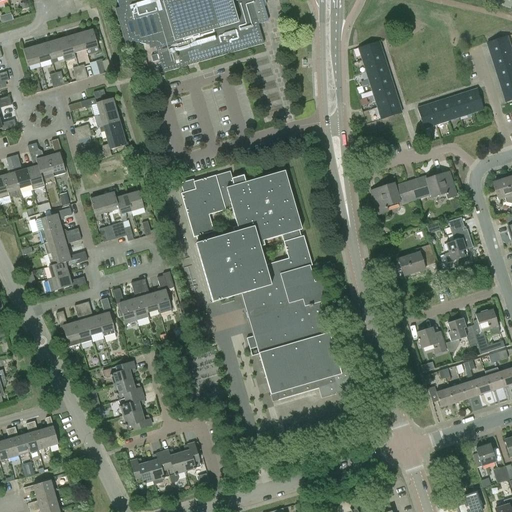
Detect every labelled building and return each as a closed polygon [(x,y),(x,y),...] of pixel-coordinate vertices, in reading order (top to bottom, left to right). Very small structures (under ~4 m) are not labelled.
[(116,0),(117,2),(119,8),(115,10),(124,44),(132,42),(148,46),(149,49),(155,47),(157,55),(156,56),(157,60),(158,59),(162,73),(264,44),(258,24),(268,21),(261,0),(116,0)] [(0,15),(2,22),(12,19),(11,12),(0,15)] [(81,33),(86,50),(97,46),(93,30),(81,33)] [(69,37),(74,53),(86,50),(81,33),(69,37)] [(508,36),(487,43),(489,49),(491,48),(492,50),(490,51),(491,55),(511,48),(510,41),(507,42),(506,38),(508,37),(508,36)] [(74,53),(69,37),(57,40),(62,57),(64,61),(75,58),(74,53)] [(56,58),(62,57),(57,40),(46,43),(51,60),(52,64),(58,62),(56,58)] [(379,42),(358,49),(360,56),(363,56),(364,59),(361,60),(362,61),(383,54),(381,49),(379,50),(378,47),(380,46),(379,42)] [(34,47),(39,63),(51,60),(46,43),(34,47)] [(39,63),(34,47),(23,50),(27,67),(39,63)] [(511,48),(491,55),(493,60),(495,60),(496,62),(493,63),(495,67),(511,61),(511,53),(511,54),(509,50),(511,48)] [(383,54),(362,61),(364,68),(367,67),(368,71),(365,72),(386,66),(385,61),(382,61),(382,59),(384,58),(383,54)] [(105,73),(101,60),(96,61),(100,75),(105,73)] [(145,61),(140,63),(143,74),(149,73),(145,61)] [(511,61),(495,67),(496,72),(499,71),(499,74),(497,75),(499,79),(511,74),(511,61)] [(78,67),(82,80),(88,78),(84,65),(78,67)] [(386,66),(365,72),(368,80),(371,79),(372,83),(369,84),(390,77),(388,72),(386,73),(385,71),(388,70),(386,66)] [(82,80),(78,67),(72,68),(76,82),(82,80)] [(0,83),(9,81),(6,72),(0,73),(0,83)] [(55,73),(59,87),(64,85),(60,72),(55,73)] [(59,87),(55,73),(49,75),(53,89),(59,87)] [(511,74),(499,79),(500,84),(502,83),(503,86),(501,86),(502,91),(511,87),(511,74)] [(390,77),(369,84),(372,92),(374,91),(376,95),(373,96),(394,89),(392,84),(390,85),(389,82),(391,82),(390,77)] [(41,92),(37,79),(31,80),(35,94),(41,92)] [(506,103),(511,100),(511,87),(502,91),(504,96),(506,95),(507,98),(505,98),(506,103)] [(394,89),(373,96),(375,103),(378,103),(379,106),(377,107),(377,108),(398,101),(396,96),(394,97),(393,94),(395,93),(394,89)] [(483,110),(477,89),(471,91),(472,93),(469,94),(469,92),(464,93),(471,114),(471,111),(474,110),(475,113),(483,110)] [(91,94),(93,99),(95,98),(95,100),(105,97),(103,90),(91,94)] [(453,97),(459,118),(460,118),(459,115),(463,114),(464,116),(471,114),(464,93),(459,95),(460,97),(457,98),(457,96),(453,97)] [(441,101),(448,122),(447,119),(451,117),(452,120),(459,118),(453,97),(448,98),(448,101),(446,102),(445,99),(441,101)] [(99,115),(116,110),(113,99),(96,104),(95,100),(95,98),(93,99),(68,106),(69,112),(92,106),(93,109),(96,110),(98,109),(99,115)] [(381,120),(402,113),(400,108),(398,108),(397,106),(399,105),(398,101),(377,108),(379,115),(382,114),(383,118),(380,119),(381,120)] [(429,104),(436,125),(435,122),(439,121),(440,124),(448,122),(441,101),(436,102),(436,104),(434,105),(433,103),(429,104)] [(417,108),(424,129),(423,126),(427,125),(428,128),(436,125),(429,104),(424,106),(425,108),(422,109),(421,107),(417,108)] [(116,110),(99,115),(93,117),(97,129),(99,128),(103,127),(119,122),(116,110)] [(0,129),(2,129),(2,131),(16,127),(14,120),(0,124),(0,122),(0,129)] [(106,139),(123,134),(119,122),(103,127),(99,128),(102,139),(106,138),(106,139)] [(76,135),(90,131),(88,125),(74,129),(76,135)] [(78,141),(91,137),(94,136),(92,131),(90,131),(76,135),(78,141)] [(123,134),(106,139),(108,145),(101,147),(105,158),(111,156),(110,150),(126,145),(123,134)] [(51,141),(55,155),(48,157),(54,177),(65,173),(60,153),(62,153),(58,139),(51,141)] [(42,153),(38,151),(36,144),(27,146),(31,157),(35,156),(36,160),(38,166),(41,177),(41,176),(43,180),(54,177),(48,157),(43,158),(42,153)] [(83,158),(96,154),(95,148),(81,152),(83,158)] [(20,189),(31,186),(26,169),(22,171),(18,155),(11,157),(20,189)] [(35,156),(31,157),(33,167),(26,169),(31,186),(32,190),(44,187),(43,183),(43,182),(43,180),(41,176),(41,177),(38,166),(36,160),(35,156)] [(20,189),(11,157),(6,159),(11,174),(3,176),(9,196),(10,198),(21,195),(19,189),(20,189)] [(271,395),(272,402),(278,400),(318,389),(321,399),(354,389),(347,365),(339,367),(320,302),(325,294),(321,281),(314,283),(306,255),(309,254),(303,236),(301,237),(299,230),(301,230),(284,171),(246,182),(244,175),(232,179),(230,172),(194,182),(193,179),(180,183),(183,193),(181,193),(193,237),(196,237),(198,243),(195,244),(212,303),(234,296),(247,339),(250,349),(257,347),(271,395)] [(449,173),(440,176),(436,177),(435,174),(415,180),(416,183),(410,185),(415,199),(431,195),(432,197),(445,193),(447,199),(456,196),(449,173)] [(0,199),(9,196),(3,176),(0,177),(0,199)] [(511,192),(507,178),(494,183),(501,205),(507,203),(511,204),(511,209),(511,212),(511,215),(505,217),(507,223),(511,221),(511,192)] [(157,195),(171,191),(168,180),(154,184),(157,195)] [(415,199),(410,185),(406,186),(405,184),(394,187),(394,184),(371,192),(378,214),(387,211),(385,206),(399,202),(399,204),(415,199)] [(127,195),(132,212),(144,208),(139,191),(127,195)] [(102,196),(107,213),(118,209),(119,209),(115,198),(116,198),(114,193),(102,196)] [(61,203),(62,207),(68,205),(67,201),(65,194),(59,195),(61,203)] [(116,198),(115,198),(119,209),(118,209),(122,222),(126,221),(125,213),(132,212),(127,195),(116,198)] [(107,213),(102,196),(90,199),(97,222),(102,220),(100,215),(107,213)] [(38,212),(51,209),(49,202),(37,205),(38,212)] [(70,208),(56,212),(42,216),(43,219),(36,221),(35,222),(38,232),(40,232),(61,226),(59,219),(72,215),(70,208)] [(450,252),(445,254),(448,263),(467,257),(465,250),(473,248),(469,237),(467,230),(465,230),(461,219),(448,223),(451,235),(454,241),(447,243),(450,252)] [(146,236),(151,235),(156,233),(155,230),(150,232),(147,221),(142,223),(146,236)] [(124,229),(124,228),(123,223),(117,224),(120,238),(126,236),(124,229)] [(135,238),(140,237),(135,223),(130,225),(135,238)] [(43,244),(79,233),(78,228),(63,233),(61,226),(40,232),(43,244)] [(124,228),(124,229),(126,236),(128,242),(134,240),(130,227),(124,228)] [(103,243),(109,241),(105,228),(99,230),(103,243)] [(47,255),(67,249),(66,245),(81,240),(79,233),(43,244),(47,255)] [(425,270),(424,267),(435,263),(429,245),(415,250),(416,253),(397,259),(403,277),(425,270)] [(54,266),(65,262),(65,263),(71,261),(75,259),(76,264),(87,261),(85,252),(69,256),(67,249),(47,255),(50,267),(54,265),(54,266)] [(48,267),(52,279),(68,274),(66,267),(76,264),(75,259),(71,261),(65,263),(65,262),(54,266),(54,265),(50,267),(48,267)] [(84,277),(70,281),(68,274),(52,279),(47,280),(51,292),(72,286),(72,288),(86,284),(84,277)] [(150,279),(154,293),(153,293),(158,310),(159,314),(171,311),(170,306),(165,290),(167,289),(163,274),(156,276),(157,277),(150,279)] [(138,281),(147,313),(158,310),(153,293),(149,295),(145,279),(138,281)] [(131,300),(137,321),(148,318),(147,313),(138,281),(130,283),(135,299),(131,300)] [(117,304),(119,303),(125,324),(137,321),(131,300),(124,302),(120,288),(113,290),(117,304)] [(100,300),(104,314),(97,316),(102,332),(101,333),(103,337),(115,334),(109,313),(111,312),(107,298),(100,300)] [(90,336),(101,333),(102,332),(97,316),(93,317),(88,301),(81,303),(90,336)] [(74,323),(80,344),(92,341),(90,336),(81,303),(74,305),(78,321),(74,323)] [(480,355),(504,347),(502,341),(487,346),(483,332),(490,330),(492,335),(499,333),(492,310),(487,311),(487,310),(480,313),(475,315),(478,324),(471,326),(477,344),(477,345),(480,355)] [(56,313),(60,327),(58,327),(60,333),(64,332),(69,347),(80,344),(74,323),(67,325),(63,311),(56,313)] [(458,340),(466,338),(469,347),(477,345),(477,344),(471,326),(466,328),(463,319),(447,324),(449,332),(447,333),(450,342),(445,343),(448,353),(455,351),(459,343),(458,340)] [(432,329),(416,333),(421,349),(432,345),(433,349),(435,355),(447,352),(442,336),(435,338),(432,329)] [(507,358),(505,350),(492,354),(495,362),(507,358)] [(114,385),(132,380),(129,372),(135,370),(133,362),(102,371),(103,377),(107,379),(111,377),(114,385)] [(454,371),(452,367),(447,369),(442,370),(445,378),(447,386),(452,385),(452,383),(450,379),(449,377),(448,373),(454,371)] [(498,373),(503,388),(511,384),(511,371),(511,369),(498,373)] [(484,377),(488,392),(503,388),(498,373),(484,377)] [(470,382),(475,397),(488,392),(484,377),(470,382)] [(132,380),(114,385),(118,401),(142,394),(140,386),(134,387),(132,380)] [(461,385),(466,400),(475,397),(470,382),(461,385)] [(267,383),(259,385),(262,395),(269,393),(267,383)] [(448,389),(453,404),(466,400),(461,385),(448,389)] [(453,404),(448,389),(436,393),(434,387),(427,389),(432,403),(438,401),(441,408),(453,404)] [(142,394),(118,401),(123,417),(141,412),(139,404),(144,402),(142,394)] [(141,412),(123,417),(128,433),(151,426),(149,417),(143,419),(141,412)] [(45,418),(48,428),(43,429),(48,447),(58,444),(50,417),(45,418)] [(48,447),(43,429),(37,431),(34,422),(30,423),(32,428),(38,450),(48,447)] [(38,450),(32,428),(30,423),(25,424),(28,434),(23,435),(28,453),(38,450)] [(28,453),(23,435),(17,437),(15,427),(10,429),(18,456),(28,453)] [(18,456),(10,429),(6,430),(9,439),(3,441),(8,459),(18,456)] [(0,461),(8,459),(3,441),(0,441),(0,461)] [(203,456),(199,442),(193,443),(185,446),(187,452),(179,454),(184,472),(200,467),(197,457),(203,456)] [(481,467),(495,462),(489,444),(475,449),(477,454),(472,455),(476,468),(481,466),(481,467)] [(184,472),(179,454),(171,456),(170,450),(162,453),(169,476),(171,484),(177,482),(179,479),(177,474),(184,472)] [(161,479),(169,476),(162,453),(154,455),(155,461),(148,463),(153,481),(154,485),(162,482),(161,479)] [(153,481),(148,463),(140,465),(138,460),(130,462),(137,486),(153,481)] [(499,483),(509,480),(504,467),(495,470),(499,483)] [(25,478),(33,476),(33,475),(31,468),(23,471),(25,478)] [(24,493),(34,490),(35,496),(53,491),(50,480),(23,489),(24,493)] [(53,491),(35,496),(37,501),(28,504),(29,509),(32,508),(56,501),(53,491)] [(511,511),(511,496),(511,495),(508,496),(509,499),(503,501),(505,506),(495,509),(495,511),(511,511)] [(391,511),(388,511),(387,511),(383,505),(378,498),(374,503),(369,507),(364,511),(362,511),(357,511),(356,510),(351,511),(350,508),(350,509),(350,511),(391,511)] [(56,501),(32,508),(29,509),(29,511),(32,511),(39,510),(40,511),(53,511),(59,510),(56,501)]
